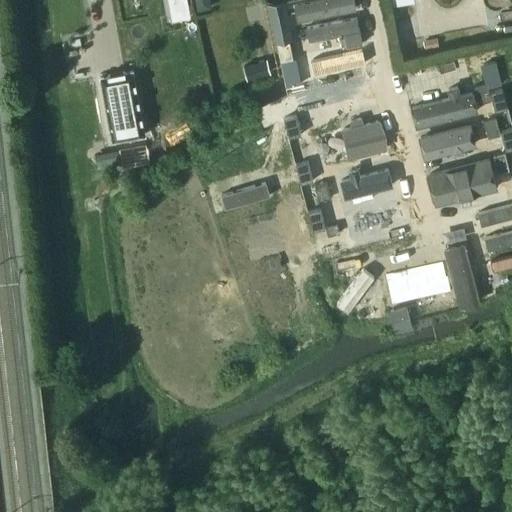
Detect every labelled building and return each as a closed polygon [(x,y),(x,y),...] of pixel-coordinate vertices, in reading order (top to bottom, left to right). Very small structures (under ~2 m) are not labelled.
[(191,16),(188,0),(170,0),(174,20),(191,16)] [(294,0),(301,41),(363,31),(358,0),(294,0)] [(362,48),(292,66),(300,98),(370,80),(362,48)] [(460,56),(409,67),(417,105),(468,94),(460,56)] [(107,76),(100,78),(112,142),(144,135),(132,71),(125,73),(125,72),(107,75),(107,76)] [(370,84),(320,97),(327,125),(378,112),(370,84)] [(495,112),(507,109),(502,89),(490,92),(495,112)] [(289,139),(301,136),(296,115),(284,119),(289,139)] [(500,135),(496,118),(484,122),(488,138),(500,135)] [(476,119),(416,133),(424,169),(483,154),(476,119)] [(505,151),(511,149),(511,128),(500,131),(505,151)] [(505,152),(493,156),(493,157),(497,173),(510,170),(505,152)] [(380,155),(328,168),(335,196),(389,182),(382,154),(380,155)] [(296,164),(301,184),(313,181),(308,161),(296,164)] [(497,173),(435,188),(447,235),(511,219),(497,173)] [(390,191),(342,203),(345,215),(393,203),(390,191)] [(402,203),(340,221),(347,252),(409,236),(402,203)] [(308,212),(313,232),(325,229),(320,209),(308,212)] [(511,223),(472,233),(480,256),(511,247),(511,223)] [(446,258),(471,253),(468,237),(443,242),(446,258)] [(377,253),(330,264),(338,294),(384,283),(377,253)] [(441,261),(394,272),(398,290),(445,278),(441,261)] [(457,277),(404,291),(412,318),(463,304),(457,277)] [(368,287),(338,295),(341,306),(371,299),(368,287)] [(387,318),(384,300),(355,304),(358,322),(387,318)] [(407,306),(389,311),(392,322),(410,317),(407,306)]
